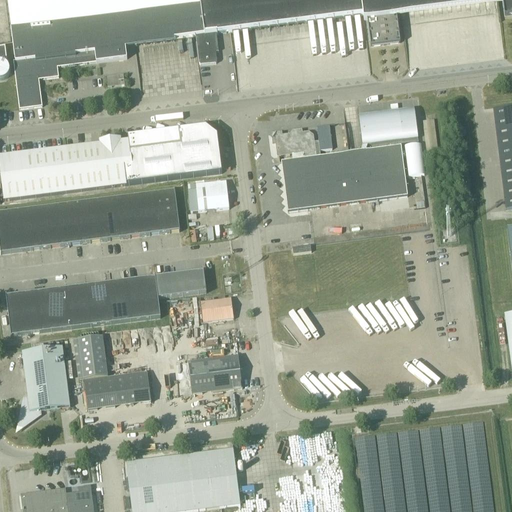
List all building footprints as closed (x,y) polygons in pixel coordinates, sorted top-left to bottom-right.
[(363,17),(361,0),(7,0),(15,63),(13,63),(20,111),(43,108),(39,82),(59,79),(58,70),(127,61),(125,48),(195,38),(199,65),(201,67),(216,65),(217,63),(216,54),(219,53),(216,36),(363,17)] [(511,0),(361,0),(363,17),(364,22),(367,22),(371,48),(400,44),(397,17),(511,2),(511,0)] [(119,88),(125,87),(123,76),(106,79),(108,89),(119,87),(119,88)] [(494,122),(511,119),(511,108),(493,111),(494,122)] [(399,112),(359,117),(362,147),(360,154),(365,153),(367,147),(403,142),(418,140),(414,110),(399,112)] [(496,131),(511,129),(511,119),(494,122),(496,131)] [(427,152),(438,151),(437,120),(425,120),(427,152)] [(328,127),(317,129),(318,143),(320,153),(331,152),(330,142),(328,127)] [(99,145),(0,157),(0,170),(4,203),(218,173),(214,140),(204,129),(121,139),(99,142),(99,145)] [(497,141),(511,139),(511,129),(496,131),(497,141)] [(282,134),(271,135),(272,146),(275,146),(277,159),(304,155),(304,161),(282,164),(288,214),(407,199),(402,159),(401,153),(401,148),(365,153),(360,154),(316,159),(313,137),(309,134),(302,134),(302,131),(292,133),(290,136),(282,137),(282,134)] [(498,151),(511,149),(511,139),(497,141),(498,151)] [(405,153),(401,153),(402,159),(406,158),(408,177),(408,178),(424,176),(420,145),(404,148),(405,153)] [(499,161),(511,159),(511,149),(498,151),(499,161)] [(501,171),(511,169),(511,159),(499,161),(501,171)] [(502,181),(511,179),(511,169),(501,171),(502,181)] [(503,191),(511,189),(511,179),(502,181),(503,191)] [(196,186),(188,187),(191,215),(199,214),(229,211),(227,189),(226,183),(196,186)] [(504,201),(511,200),(511,189),(503,191),(504,201)] [(160,236),(180,233),(175,193),(155,196),(160,236)] [(140,238),(160,236),(155,196),(135,198),(140,238)] [(120,241),(140,238),(135,198),(115,201),(120,241)] [(100,243),(120,241),(115,201),(95,203),(100,243)] [(80,246),(100,243),(95,203),(75,206),(80,246)] [(61,248),(80,246),(75,206),(56,208),(61,248)] [(41,251),(61,248),(56,208),(36,211),(41,251)] [(0,249),(1,256),(41,251),(36,211),(0,215),(0,249)] [(293,256),(311,254),(310,247),(292,249),(293,256)] [(188,275),(188,282),(190,296),(206,294),(204,273),(188,275)] [(164,285),(188,282),(188,275),(163,278),(164,285)] [(166,299),(164,285),(163,278),(125,283),(130,324),(160,320),(158,300),(166,299)] [(166,299),(190,296),(188,282),(164,285),(166,299)] [(111,326),(130,324),(125,283),(105,286),(111,326)] [(91,329),(111,326),(105,286),(86,288),(91,329)] [(71,331),(91,329),(86,288),(66,291),(71,331)] [(41,335),(71,331),(66,291),(36,295),(41,335)] [(11,339),(41,335),(36,295),(6,298),(11,339)] [(203,325),(233,321),(231,301),(200,304),(203,325)] [(88,412),(151,404),(147,374),(108,379),(102,339),(73,342),(79,383),(84,382),(88,412)] [(24,400),(19,424),(24,430),(41,417),(40,413),(60,410),(69,409),(70,409),(62,349),(22,354),(28,399),(28,400),(24,400)] [(192,396),(242,390),(238,358),(188,365),(192,396)] [(131,511),(201,511),(240,507),(233,452),(126,465),(131,511)] [(21,496),(22,511),(93,511),(91,488),(78,489),(79,494),(66,496),(65,491),(21,496)]
